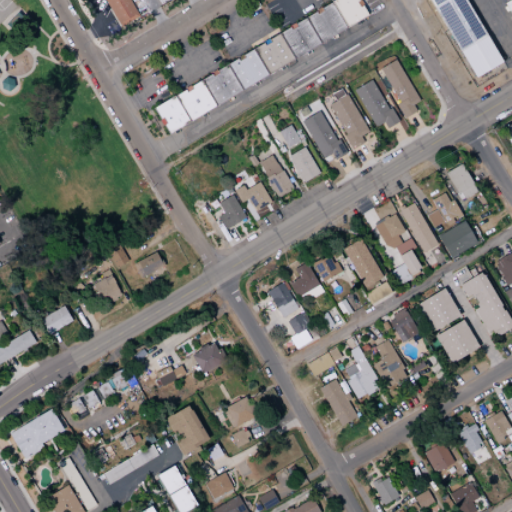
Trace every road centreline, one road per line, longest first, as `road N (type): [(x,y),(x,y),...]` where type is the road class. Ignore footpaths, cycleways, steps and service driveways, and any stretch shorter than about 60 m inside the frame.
road 1 (tertiary): [(0,406),(511,96)]
road 2 (residential): [(53,0),(354,511)]
road 3 (residential): [(388,0),(511,197)]
road 4 (residential): [(511,360),(331,469)]
road 5 (residential): [(220,0),(96,72)]
